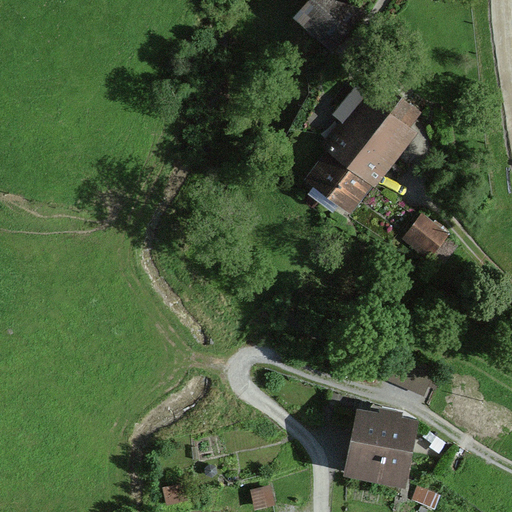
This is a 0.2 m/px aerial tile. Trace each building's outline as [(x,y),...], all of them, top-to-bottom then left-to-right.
[(309,0),(293,18),(326,48),(357,15),(340,0),(309,0)] [(302,179),(343,210),(413,116),(372,85),(302,179)] [(413,218),(401,238),(435,259),(447,238),(413,218)] [(384,373),(422,393),(434,370),(396,350),(384,373)] [(343,475),(403,488),(418,422),(393,416),(357,409),(343,475)] [(273,487),(254,491),(258,510),(277,506),(273,487)]
